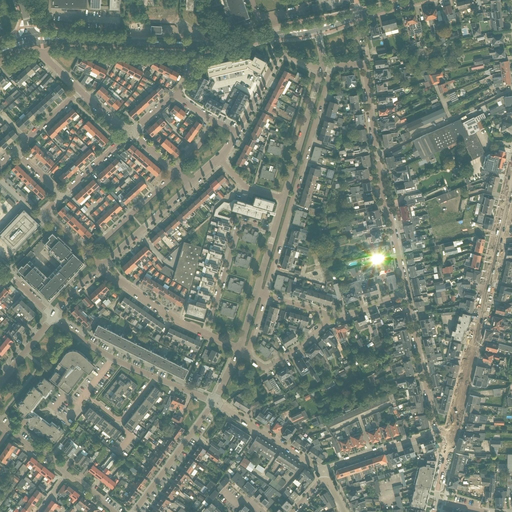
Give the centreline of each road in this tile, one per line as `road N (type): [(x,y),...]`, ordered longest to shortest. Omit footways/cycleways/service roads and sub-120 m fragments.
road 1 (residential): [(450,434),(511,175)]
road 2 (residential): [(265,294),(331,65)]
road 3 (tertiary): [(59,38),(211,46),(262,36)]
road 4 (residential): [(273,232),(239,223),(207,334)]
road 5 (residential): [(511,89),(377,152)]
road 6 (residential): [(44,49),(189,54)]
road 7 (residential): [(435,432),(405,291)]
road 8 (residential): [(405,291),(377,152)]
road 9 (residential): [(284,197),(321,67)]
road 10 (residential): [(136,511),(214,402)]
road 11 (residential): [(236,131),(278,56),(321,67)]
road 12 (residential): [(322,473),(214,402)]
road 13 (residential): [(207,334),(100,267)]
road 14 (residential): [(100,267),(190,186)]
road 15 (residential): [(322,473),(435,432)]
